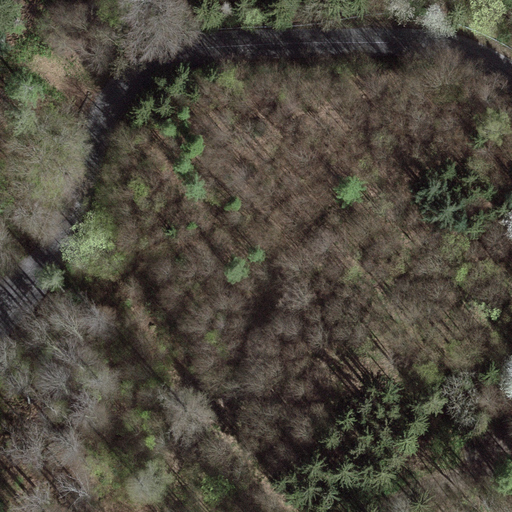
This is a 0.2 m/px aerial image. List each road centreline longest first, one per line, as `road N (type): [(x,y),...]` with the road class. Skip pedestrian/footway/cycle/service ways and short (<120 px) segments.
road 1 (unclassified): [(0,320),(48,265),(102,124),(118,93),(148,64),(217,46),(374,40),(448,47),(511,76)]
road 2 (track): [(367,511),(418,487),(511,465)]
